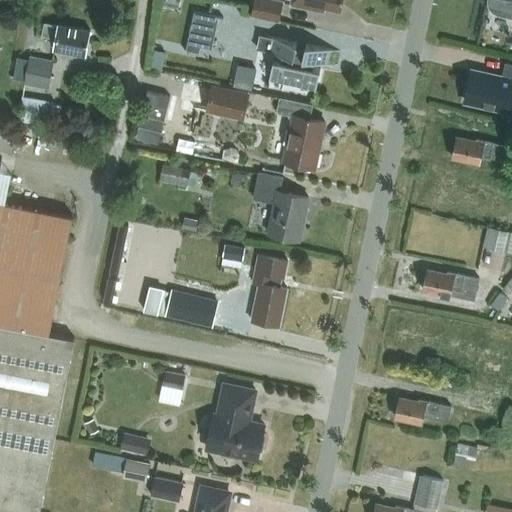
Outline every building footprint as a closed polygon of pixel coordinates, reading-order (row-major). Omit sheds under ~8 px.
[(284,1),(278,0),(255,0),(252,15),(279,21),(284,1)] [(343,0),(292,0),(291,4),(324,11),(325,7),(341,10),(343,0)] [(511,0),(490,0),(491,6),(495,10),(500,13),(511,15),(511,0)] [(187,52),(187,50),(200,53),(201,46),(212,49),(219,17),(224,18),(224,17),(195,11),(186,52),(187,52)] [(46,22),(43,34),(57,37),(54,48),(87,54),(91,30),(59,23),(59,25),(46,22)] [(281,60),(274,58),(268,88),(269,89),(271,79),(315,89),(313,98),(315,99),(321,68),(314,67),(315,61),(338,66),(338,65),(327,62),(330,50),(340,52),(341,51),(306,44),(305,48),(297,46),(298,42),(260,34),(257,49),(283,54),(281,60)] [(26,83),(49,87),(54,60),(30,56),(26,83)] [(511,63),(506,62),(503,77),(472,70),(465,100),(511,110),(511,63)] [(256,68),(238,64),(234,85),(252,89),(256,68)] [(206,111),(244,119),(250,91),(212,83),(206,111)] [(148,90),(136,137),(160,142),(171,96),(148,90)] [(26,94),(23,108),(44,112),(46,97),(26,94)] [(326,121),(311,118),(314,104),(281,96),(277,111),(294,115),(284,160),(316,167),(326,121)] [(176,127),(193,129),(196,105),(179,103),(176,127)] [(180,151),(224,159),(227,146),(198,140),(198,139),(183,136),(180,151)] [(481,162),(483,155),(506,160),(509,145),(477,138),(477,141),(457,136),(453,156),(481,162)] [(188,185),(191,169),(164,164),(160,179),(188,185)] [(254,198),(275,202),(269,232),(300,239),(309,197),(281,191),(284,177),(259,172),(254,198)] [(0,504),(39,511),(40,511),(75,338),(50,333),(73,216),(0,201),(0,504)] [(199,220),(185,217),(183,227),(197,230),(199,220)] [(130,224),(121,222),(110,271),(119,273),(119,272),(125,273),(127,261),(122,260),(130,224)] [(511,230),(488,226),(483,246),(511,252),(511,230)] [(254,282),(260,283),(252,319),(280,325),(288,288),(279,286),(281,276),(285,276),(288,260),(260,253),(254,282)] [(451,295),(452,294),(475,299),(480,278),(448,271),(447,273),(428,269),(424,289),(451,295)] [(511,276),(502,289),(508,293),(511,288),(511,276)] [(104,301),(113,303),(118,279),(109,277),(104,301)] [(214,326),(220,300),(172,288),(166,315),(214,326)] [(498,309),(507,297),(500,292),(491,304),(498,309)] [(186,373),(166,369),(163,384),(183,388),(186,373)] [(504,387),(496,385),(477,381),(475,390),(494,394),(502,395),(504,387)] [(207,447),(222,451),(222,454),(239,458),(240,455),(258,458),(260,450),(263,450),(266,433),(263,433),(265,424),(250,421),(256,389),(225,383),(218,414),(214,413),(207,447)] [(493,413),(496,400),(472,395),(469,408),(493,413)] [(448,420),(452,405),(420,398),(419,401),(400,397),(395,417),(423,423),(425,415),(448,420)] [(140,452),(142,440),(124,436),(121,448),(140,452)] [(124,471),(126,457),(96,451),(93,465),(124,471)] [(151,462),(126,457),(123,476),(147,481),(151,462)] [(151,494),(180,500),(184,481),(155,475),(151,494)] [(438,507),(444,480),(424,475),(418,503),(438,507)] [(197,511),(225,511),(230,492),(203,486),(197,511)] [(511,511),(511,507),(488,502),(485,511),(511,511)] [(374,511),(427,511),(397,505),(396,507),(376,503),(374,511)]
